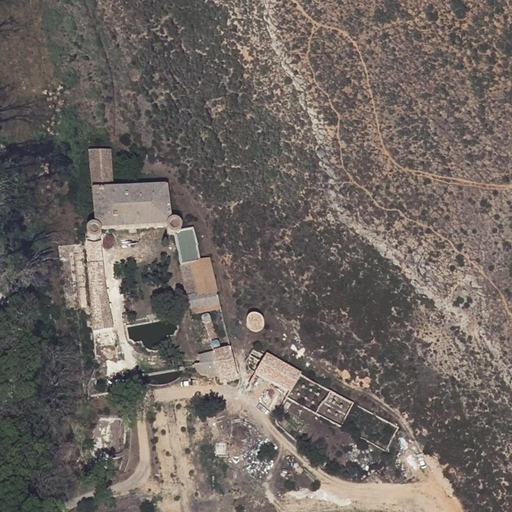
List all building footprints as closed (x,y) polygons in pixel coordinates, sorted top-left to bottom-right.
[(162,207),(186,300),(221,292),(210,245),(204,246),(195,212),(185,214),(181,207),(175,202),(169,198),(159,160),(111,168),(101,131),(78,136),(92,207),(80,224),(99,336),(114,332),(98,231),(102,220),(162,207)] [(58,291),(84,286),(74,226),(51,232),(55,268),(58,291)] [(206,323),(215,320),(208,300),(198,303),(206,323)] [(242,320),(246,322),(250,322),(252,321),(255,319),(257,315),(256,310),(254,306),(250,304),(246,304),(242,306),(240,308),(239,312),(239,316),(242,320)] [(237,363),(229,332),(201,341),(197,344),(195,348),(194,353),(195,358),(198,362),(203,365),(216,363),(219,368),(237,363)] [(253,340),(244,356),(254,364),(284,381),(281,387),(338,413),(350,389),(272,350),(253,340)] [(276,398),(281,387),(284,381),(254,364),(244,383),(276,398)]
